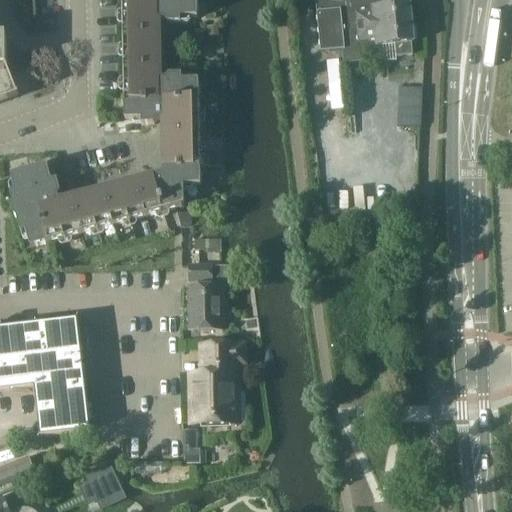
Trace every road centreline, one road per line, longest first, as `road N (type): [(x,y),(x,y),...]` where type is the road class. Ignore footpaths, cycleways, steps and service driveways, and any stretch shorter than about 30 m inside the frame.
road 1 (tertiary): [(459,0),(459,197)]
road 2 (residential): [(0,137),(77,98),(78,0)]
road 3 (tertiary): [(460,364),(474,511)]
road 4 (tertiary): [(489,511),(479,364)]
